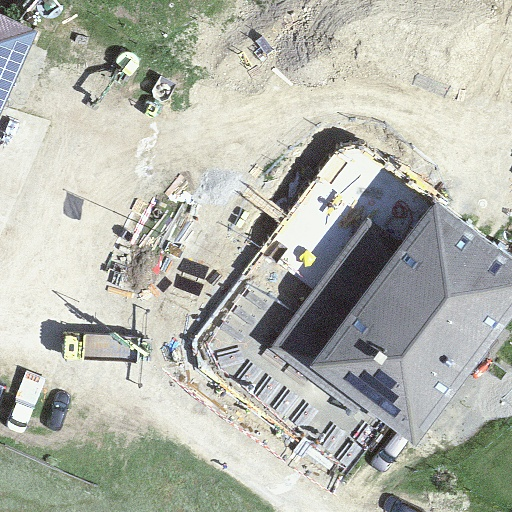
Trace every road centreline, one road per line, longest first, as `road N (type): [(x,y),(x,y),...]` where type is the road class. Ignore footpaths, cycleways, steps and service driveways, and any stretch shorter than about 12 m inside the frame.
road 1 (track): [(128,385),(220,195),(277,139),(330,121),(406,119),(444,129),(511,173)]
road 2 (track): [(0,335),(128,385),(318,511)]
road 3 (track): [(257,472),(408,511)]
